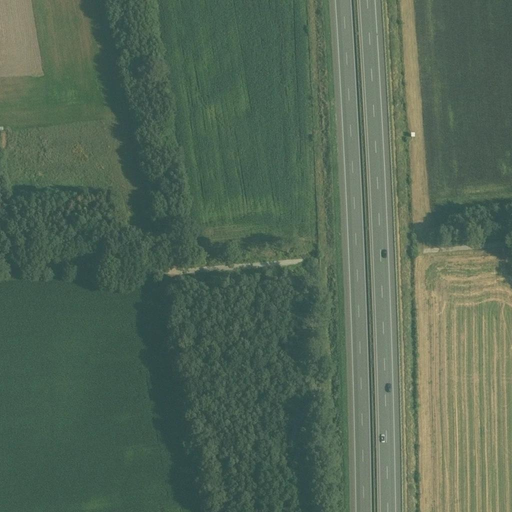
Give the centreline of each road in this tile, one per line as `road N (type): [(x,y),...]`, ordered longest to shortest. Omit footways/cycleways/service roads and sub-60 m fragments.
road 1 (motorway): [(387,511),(366,0)]
road 2 (motorway): [(342,0),(363,511)]
road 3 (unclassified): [(310,266),(188,275),(0,271)]
